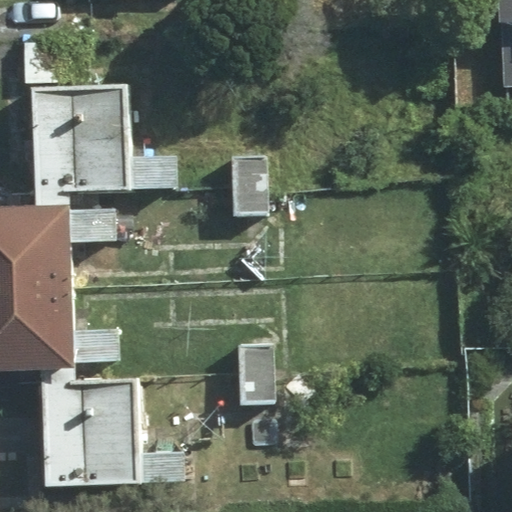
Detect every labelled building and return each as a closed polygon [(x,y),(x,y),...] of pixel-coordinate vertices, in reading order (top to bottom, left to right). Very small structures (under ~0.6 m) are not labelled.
[(511,0),(500,0),(503,81),(511,81),(511,0)] [(32,213),(0,214),(0,380),(70,378),(65,223),(69,223),(69,201),(135,199),(130,87),(27,91),(32,213)] [(272,159),(230,160),(231,224),(273,223),(272,159)] [(279,347),(234,350),(238,413),(283,411),(279,347)] [(35,387),(39,495),(149,491),(145,383),(35,387)]
